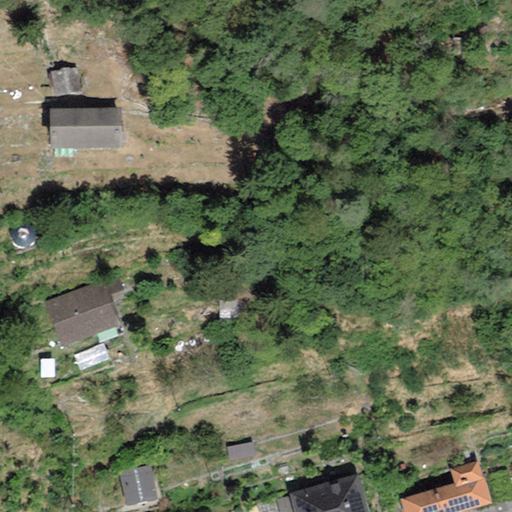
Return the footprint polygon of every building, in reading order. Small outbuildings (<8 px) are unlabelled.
[(77,68),(51,72),(54,97),(80,94),(77,68)] [(120,108),(49,109),(49,148),(121,147),(120,108)] [(118,275),(103,280),(109,296),(124,291),(118,275)] [(44,302),(61,347),(120,326),(109,296),(103,280),(44,302)] [(251,442),(225,447),(227,459),(253,454),(251,442)] [(399,500),(403,511),(461,511),(492,503),(483,475),(481,476),(477,462),(449,470),(454,484),(399,500)] [(118,474),(126,506),(157,499),(149,466),(118,474)] [(366,511),(356,475),(289,493),(293,511),(366,511)]
